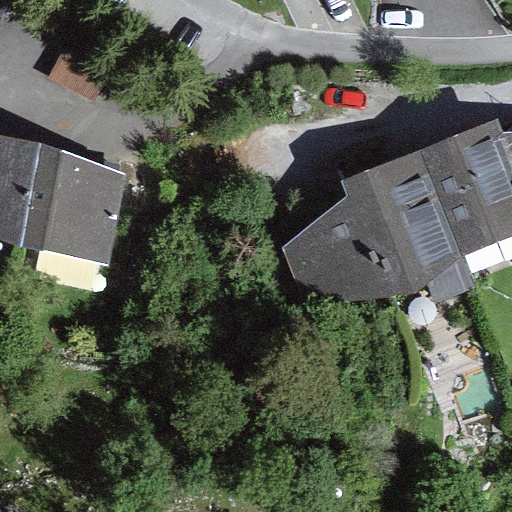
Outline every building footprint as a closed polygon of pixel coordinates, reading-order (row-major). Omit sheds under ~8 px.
[(420,156),(460,255),(511,234),(511,171),(499,139),(494,127),(420,156)] [(511,138),(499,139),(511,171),(511,138)] [(37,148),(0,141),(0,231),(23,239),(37,148)] [(120,182),(37,148),(23,239),(103,258),(120,182)] [(357,196),(392,292),(428,278),(434,295),(468,282),(460,255),(420,156),(352,182),(357,196)] [(392,292),(357,196),(292,248),(310,296),(392,292)]
